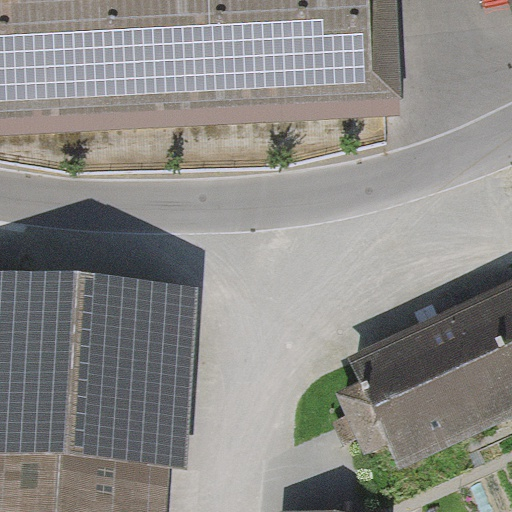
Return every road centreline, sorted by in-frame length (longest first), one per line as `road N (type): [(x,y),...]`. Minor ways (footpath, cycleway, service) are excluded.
road 1 (tertiary): [(511,135),(307,204),(189,214),(0,203)]
road 2 (track): [(241,511),(284,346),(362,189),(511,239)]
road 3 (track): [(467,0),(503,139)]
